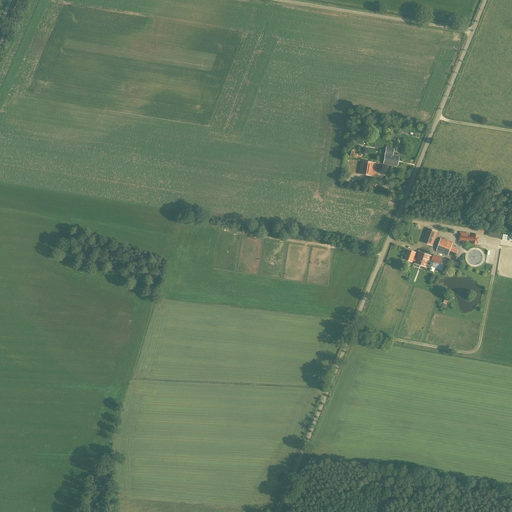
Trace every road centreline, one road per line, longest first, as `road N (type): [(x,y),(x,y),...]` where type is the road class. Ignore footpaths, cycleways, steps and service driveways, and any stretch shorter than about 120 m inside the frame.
road 1 (unclassified): [(274,511),(484,0)]
road 2 (track): [(473,27),(292,0)]
